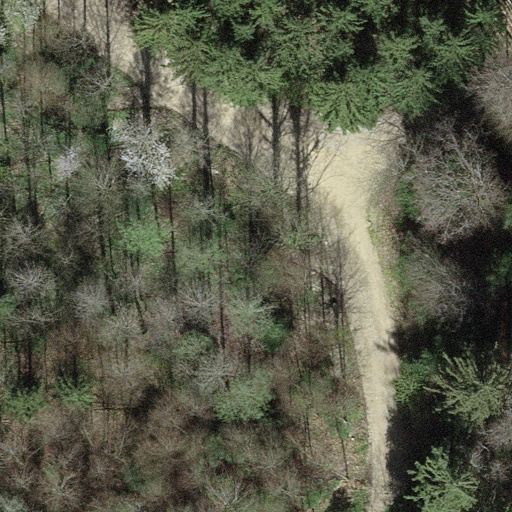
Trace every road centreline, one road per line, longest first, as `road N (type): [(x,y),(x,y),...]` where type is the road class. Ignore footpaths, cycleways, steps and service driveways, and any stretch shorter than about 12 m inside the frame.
road 1 (track): [(383,511),(391,439),(345,230),(322,175),(64,0)]
road 2 (track): [(322,175),(511,75)]
